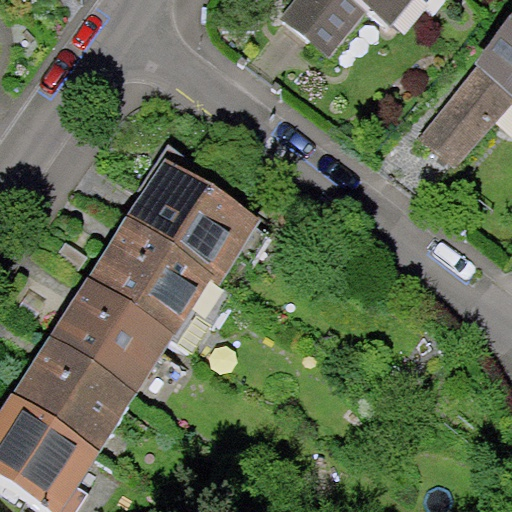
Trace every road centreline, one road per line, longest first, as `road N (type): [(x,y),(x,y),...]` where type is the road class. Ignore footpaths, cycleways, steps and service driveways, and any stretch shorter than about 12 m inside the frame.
road 1 (residential): [(116,35),(511,343)]
road 2 (residential): [(0,206),(116,35)]
